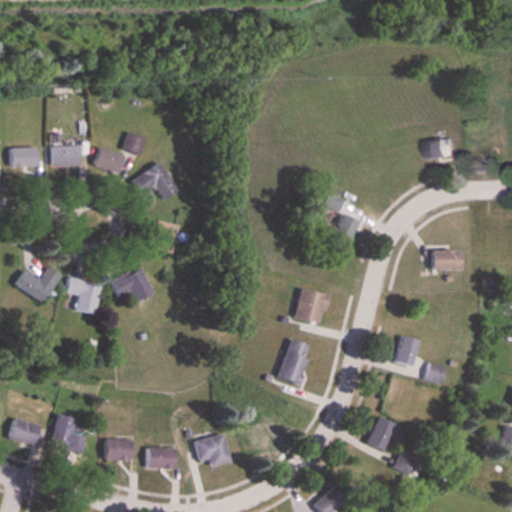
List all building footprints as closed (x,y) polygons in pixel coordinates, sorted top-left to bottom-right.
[(506,81),(486,81),(486,99),(506,99),(506,81)] [(140,139),(124,131),(116,147),(132,155),(140,139)] [(495,151),(495,132),(468,132),(468,151),(495,151)] [(450,155),(447,136),(421,141),(425,159),(450,155)] [(45,165),(74,165),(74,145),(45,145),(45,165)] [(112,175),(121,158),(95,146),(87,163),(112,175)] [(4,147),(4,166),(33,166),(33,147),(4,147)] [(125,181),(135,194),(149,185),(159,200),(173,190),(155,161),(125,181)] [(324,241),(341,248),(353,221),(337,213),(324,241)] [(151,221),(146,252),(167,255),(172,225),(151,221)] [(456,270),(456,250),(426,250),(426,270),(456,270)] [(8,284),(36,304),(56,275),(42,266),(32,280),(18,270),(8,284)] [(112,298),(124,291),(129,302),(148,293),(135,266),(104,281),(112,298)] [(60,293),(71,296),(69,309),(90,313),(95,286),(63,280),(60,293)] [(288,318),(315,323),(321,294),(295,288),(288,318)] [(511,290),(502,290),(502,303),(511,303),(511,290)] [(407,366),(414,341),(396,336),(389,361),(407,366)] [(292,384),(305,345),(285,338),(271,377),(292,384)] [(71,418),(52,414),(44,446),(76,453),(80,437),(67,435),(71,418)] [(360,442),(377,451),(390,423),(373,415),(360,442)] [(3,440),(31,445),(35,423),(7,418),(3,440)] [(263,440),(250,426),(234,441),(247,455),(263,440)] [(491,451),(508,457),(511,444),(511,433),(500,428),(491,451)] [(219,433),(188,440),(194,467),(225,460),(219,433)] [(126,460),(126,440),(99,440),(99,460),(126,460)] [(140,469),(168,469),(168,448),(140,448),(140,469)] [(494,497),(504,470),(486,464),(476,490),(494,497)] [(307,501),(314,511),(324,511),(342,500),(331,485),(307,501)]
